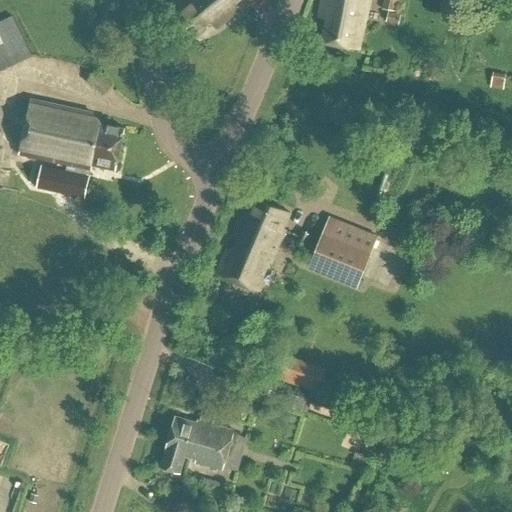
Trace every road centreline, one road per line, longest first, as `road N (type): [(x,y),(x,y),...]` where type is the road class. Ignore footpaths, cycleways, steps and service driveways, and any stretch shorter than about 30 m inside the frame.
road 1 (tertiary): [(104,511),(167,303),(219,173)]
road 2 (unclassified): [(219,173),(170,139),(136,0)]
road 3 (tertiary): [(219,173),(290,0)]
